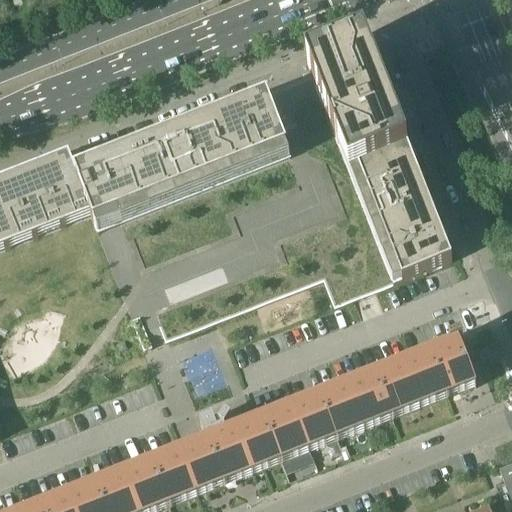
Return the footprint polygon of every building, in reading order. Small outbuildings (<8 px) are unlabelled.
[(452,265),(365,43),(307,66),(337,143),(394,288),(452,265)] [(70,159),(0,186),(0,255),(91,219),(98,237),(291,161),(270,106),(79,182),(70,159)] [(337,143),(297,158),(291,161),(98,237),(131,322),(144,354),(152,351),(163,347),(323,284),(334,312),(394,288),(350,177),(337,143)] [(207,443),(30,511),(164,511),(196,500),(265,472),(476,389),(459,344),(463,343),(461,338),(449,343),(450,347),(236,432),(232,422),(233,421),(225,415),(219,425),(219,426),(215,428),(212,422),(200,427),(207,443)] [(117,347),(120,354),(127,351),(124,344),(117,347)] [(482,363),(497,357),(493,348),(478,353),(482,363)] [(511,468),(500,473),(508,492),(511,502),(511,468)]
